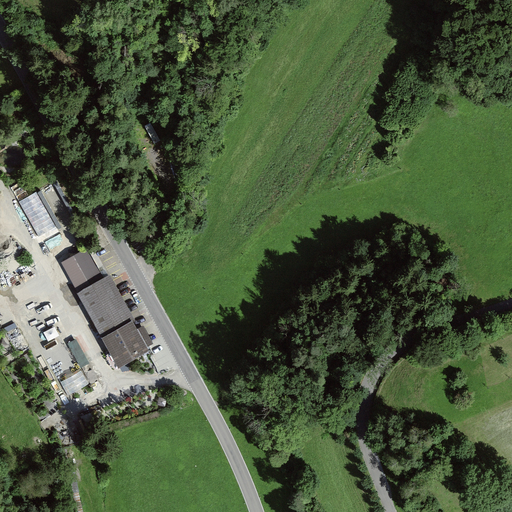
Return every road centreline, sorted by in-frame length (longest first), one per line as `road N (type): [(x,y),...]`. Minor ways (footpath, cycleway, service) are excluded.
road 1 (tertiary): [(256,511),(225,437),(0,28)]
road 2 (unclassified): [(391,511),(365,435),(376,371),(422,332),(511,305)]
road 3 (track): [(192,377),(114,386),(35,243),(0,215)]
road 4 (track): [(114,386),(71,408),(0,294)]
